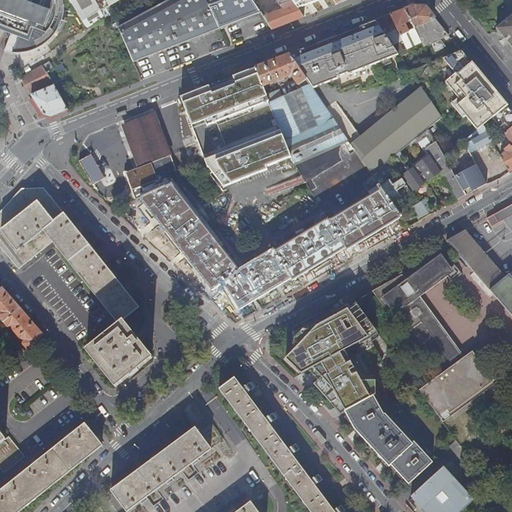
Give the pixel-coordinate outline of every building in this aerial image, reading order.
[(0,0),(0,31),(8,35),(7,39),(11,40),(5,52),(13,54),(20,54),(24,54),(31,52),(38,49),(42,47),(45,45),(50,40),(53,37),(57,31),(59,28),(62,21),(64,14),(64,9),(64,6),(63,0),(24,0),(22,7),(6,0),(0,0)] [(69,0),(87,29),(99,22),(95,16),(101,13),(101,12),(107,8),(110,6),(106,0),(69,0)] [(129,4),(127,0),(120,0),(110,6),(114,13),(129,4)] [(152,0),(141,7),(116,21),(134,62),(220,29),(206,0),(152,0)] [(206,0),(220,29),(220,30),(231,25),(230,25),(239,21),(239,22),(261,13),(254,1),(252,0),(206,0)] [(252,0),(254,1),(255,0),(276,0),(281,7),(279,9),(280,10),(264,17),(273,30),(303,18),(298,9),(291,0),(252,0)] [(320,0),(291,0),(298,9),(320,0)] [(412,7),(375,21),(392,46),(398,41),(401,38),(400,36),(409,33),(408,32),(405,25),(411,22),(414,29),(420,43),(421,42),(423,47),(450,36),(426,7),(412,7)] [(101,13),(104,19),(111,15),(107,8),(101,12),(101,13)] [(511,16),(497,29),(511,47),(511,16)] [(321,43),(289,55),(307,80),(312,88),(337,78),(348,74),(376,63),(377,64),(379,69),(392,64),(390,58),(398,55),(392,46),(375,21),(335,37),(337,42),(322,48),(321,43)] [(400,36),(401,38),(406,49),(420,43),(414,29),(408,32),(409,33),(400,36)] [(441,40),(431,44),(435,51),(447,47),(441,40)] [(398,41),(392,46),(398,55),(400,58),(405,56),(402,50),(398,41)] [(491,87),(462,51),(433,63),(438,73),(449,67),(455,74),(445,83),(461,102),(457,106),(468,120),(471,118),(480,129),(484,125),(492,118),(494,121),(492,123),(502,135),(504,134),(511,127),(511,111),(496,93),(494,95),(489,89),(491,87)] [(289,55),(256,68),(263,87),(285,79),(291,76),(299,86),(307,80),(289,55)] [(376,63),(348,74),(348,75),(377,64),(376,63)] [(43,66),(21,78),(30,92),(52,82),(43,66)] [(238,75),(247,97),(265,90),(263,87),(256,68),(238,75)] [(312,88),(313,89),(338,79),(337,78),(312,88)] [(294,165),(295,164),(348,140),(313,89),(312,88),(307,80),(299,86),(301,89),(270,104),(271,106),(282,135),(293,164),(294,165)] [(54,86),(32,95),(44,114),(51,117),(68,110),(54,86)] [(351,145),(369,171),(378,169),(395,156),(401,151),(416,139),(424,132),(428,129),(442,118),(422,88),(351,145)] [(241,113),(233,92),(217,99),(225,119),(241,113)] [(171,156),(171,157),(173,156),(156,113),(122,126),(138,170),(169,157),(168,156),(171,156)] [(471,118),(468,120),(477,131),(480,129),(471,118)] [(232,125),(221,129),(232,158),(255,148),(252,142),(242,146),(234,126),(233,127),(232,125)] [(492,142),(484,125),(480,129),(477,131),(480,137),(472,141),(470,137),(464,142),(471,154),(492,142)] [(511,127),(504,134),(511,143),(511,147),(510,145),(504,150),(506,152),(501,157),(509,172),(511,169),(511,127)] [(445,158),(428,129),(424,132),(433,145),(426,150),(431,156),(415,168),(403,177),(413,191),(425,183),(442,171),(458,200),(465,196),(463,192),(455,177),(445,158)] [(413,166),(415,168),(431,156),(426,150),(433,145),(424,132),(416,139),(426,155),(413,166)] [(202,223),(172,185),(141,199),(214,291),(223,284),(239,309),(291,278),(292,280),(345,248),(346,250),(400,216),(393,206),(380,186),(369,171),(351,145),(348,140),(295,164),(297,168),(307,185),(309,188),(309,189),(322,211),(327,220),(275,252),(273,250),(240,270),(202,223)] [(404,156),(401,151),(395,156),(398,160),(404,156)] [(90,156),(78,163),(93,186),(105,179),(90,156)] [(172,185),(169,175),(175,172),(176,173),(178,172),(176,169),(176,170),(174,166),(171,158),(171,157),(171,156),(168,156),(169,157),(138,170),(128,173),(127,172),(125,173),(126,175),(135,199),(135,201),(141,199),(172,185)] [(487,184),(477,165),(455,177),(463,192),(469,189),(472,192),(487,184)] [(389,180),(380,186),(393,206),(411,194),(401,179),(392,185),(389,180)] [(0,246),(7,257),(25,244),(49,226),(65,214),(44,188),(24,189),(0,214),(0,246)] [(412,208),(419,220),(432,213),(424,200),(412,208)] [(499,212),(487,218),(492,227),(504,221),(499,212)] [(49,226),(25,244),(7,257),(18,269),(53,243),(55,246),(117,325),(86,350),(115,387),(153,358),(140,342),(144,338),(140,333),(136,336),(123,320),(139,308),(129,295),(130,293),(126,288),(124,289),(104,264),(106,263),(101,257),(100,258),(79,233),(81,231),(77,226),(75,227),(65,214),(49,226)] [(462,232),(447,240),(490,290),(503,279),(462,232)] [(438,377),(420,391),(439,417),(491,377),(472,351),(463,358),(456,349),(419,298),(426,293),(424,291),(446,275),(448,276),(452,281),(462,273),(454,264),(451,267),(441,253),(405,279),(401,274),(372,290),(391,317),(396,313),(408,330),(403,334),(423,360),(441,347),(454,365),(438,377)] [(511,271),(503,279),(490,290),(511,315),(511,271)] [(426,293),(448,276),(446,275),(424,291),(426,293)] [(20,309),(3,289),(0,290),(0,309),(3,313),(0,315),(5,322),(20,309)] [(340,414),(346,411),(367,400),(373,396),(375,395),(375,382),(361,381),(350,362),(346,364),(340,353),(360,342),(368,337),(367,335),(375,330),(354,301),(331,313),(323,322),(317,321),(309,330),(303,329),(294,338),(293,351),(285,359),(301,374),(313,367),(322,377),(314,384),(340,414)] [(43,336),(20,309),(5,322),(9,327),(13,326),(14,331),(22,339),(26,341),(24,344),(28,349),(43,336)] [(361,381),(375,382),(375,367),(383,362),(372,342),(380,336),(375,330),(367,335),(368,337),(360,342),(364,350),(355,355),(357,358),(350,362),(361,381)] [(491,377),(439,417),(443,422),(495,383),(491,377)] [(342,511),(345,510),(341,505),(333,510),(315,485),(322,480),(318,474),(311,480),(292,454),(299,449),(295,444),(288,449),(269,424),(276,419),(273,413),(265,418),(246,393),(254,388),(250,382),(242,388),(235,378),(219,389),(310,511),(342,511)] [(367,400),(346,411),(354,429),(384,461),(386,459),(410,484),(433,462),(415,442),(413,444),(385,415),(384,416),(373,396),(367,400)] [(197,428),(212,448),(225,438),(211,419),(200,426),(197,428)] [(99,427),(93,420),(87,425),(85,424),(72,435),(70,433),(65,437),(67,439),(38,462),(37,460),(32,463),(34,466),(7,487),(5,485),(0,489),(2,491),(0,492),(0,511),(20,511),(35,500),(82,462),(103,445),(93,433),(99,427)] [(212,448),(197,428),(196,427),(112,489),(128,511),(212,448)] [(0,468),(4,473),(25,456),(9,437),(5,439),(0,432),(0,468)] [(442,468),(412,496),(426,511),(459,511),(472,500),(463,491),(442,468)] [(463,491),(472,500),(480,493),(472,483),(463,491)] [(257,511),(251,502),(237,511),(236,510),(233,511),(257,511)]
